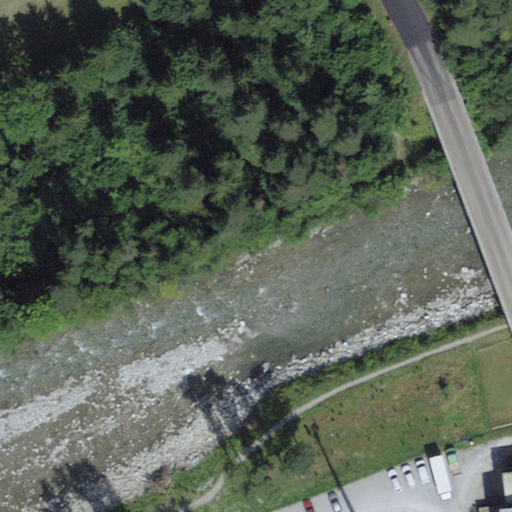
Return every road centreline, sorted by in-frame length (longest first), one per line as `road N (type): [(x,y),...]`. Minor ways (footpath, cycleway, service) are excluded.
road 1 (unclassified): [(511,290),(435,84)]
road 2 (track): [(0,79),(37,70),(95,39),(140,0)]
